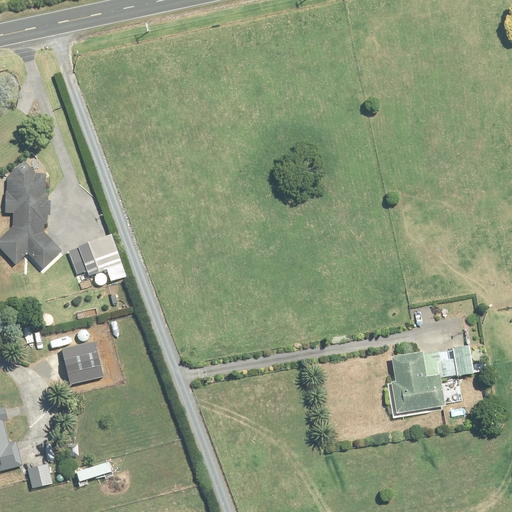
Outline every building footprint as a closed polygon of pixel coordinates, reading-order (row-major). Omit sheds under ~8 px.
[(46,226),(50,226),(49,215),(54,215),(54,202),(49,202),(49,176),(36,176),(36,167),(14,167),(14,176),(7,176),(8,215),(14,215),(14,228),(0,241),(0,248),(17,266),(31,253),(46,269),(64,252),(47,233),(46,233),(46,226)] [(113,237),(69,254),(74,266),(84,262),(91,277),(124,264),(113,237)] [(458,375),(459,378),(474,374),(468,347),(453,350),(455,360),(440,362),(439,353),(393,358),(396,382),(393,382),(397,415),(446,409),(442,376),(458,375)] [(5,423),(12,421),(8,407),(2,408),(0,401),(0,472),(25,466),(20,444),(11,446),(5,423)] [(55,484),(51,468),(29,473),(33,489),(55,484)]
